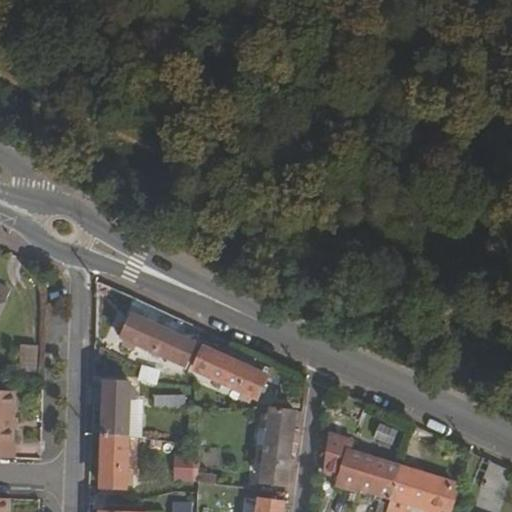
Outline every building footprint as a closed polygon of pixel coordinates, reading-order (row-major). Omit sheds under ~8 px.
[(0,315),(11,291),(0,284),(0,315)] [(195,343),(134,315),(123,337),(127,338),(124,344),(134,348),(137,343),(185,366),(195,343)] [(22,346),(20,379),(36,379),(38,347),(22,346)] [(194,370),(197,371),(242,393),(240,398),(247,402),(251,396),(256,398),(266,376),(205,347),(194,370)] [(158,372),(141,368),(138,380),(154,385),(158,372)] [(102,436),(127,437),(129,399),(134,399),(135,389),(129,389),(130,384),(104,383),(102,436)] [(0,459),(15,460),(16,445),(13,443),(16,391),(0,390),(0,459)] [(184,397),(137,397),(137,410),(184,410),(184,397)] [(295,412),(271,408),(269,427),(264,426),(262,437),(267,438),(265,454),(259,453),(258,463),(264,464),(262,484),(285,486),(295,412)] [(126,475),(127,437),(102,436),(100,488),(124,490),(125,484),(130,484),(131,475),(126,475)] [(390,501),(401,468),(357,454),(359,444),(334,437),(323,474),(340,478),(337,487),(355,493),(356,490),(390,501)] [(190,457),(176,456),(175,480),(190,481),(190,457)] [(445,511),(454,485),(401,468),(390,501),(424,511),(445,511)] [(8,511),(9,500),(0,499),(0,511),(8,511)] [(281,511),(282,503),(259,500),(257,511),(281,511)] [(188,511),(189,504),(174,503),(173,511),(188,511)]
